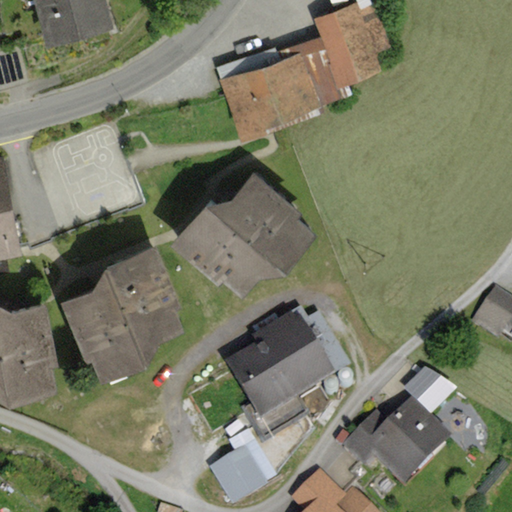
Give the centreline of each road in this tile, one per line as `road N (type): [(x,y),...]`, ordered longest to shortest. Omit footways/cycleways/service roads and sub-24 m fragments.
road 1 (tertiary): [(0,123),(122,86),(166,59),(225,0)]
road 2 (track): [(246,318),(292,296),(325,303),(349,334),(366,392)]
